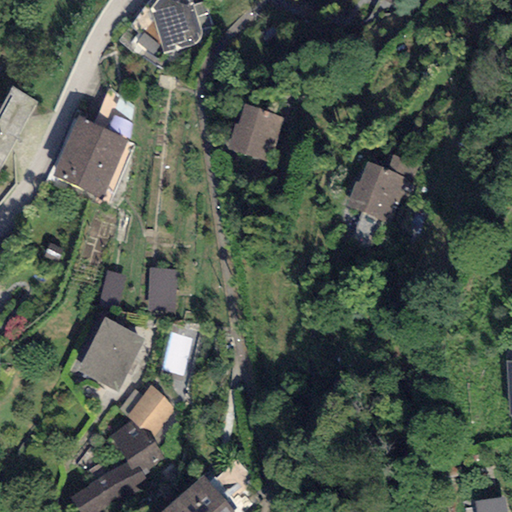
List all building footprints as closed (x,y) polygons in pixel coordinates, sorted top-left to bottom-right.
[(217,36),(202,0),(153,0),(129,31),(163,56),(217,36)] [(0,171),(36,104),(13,91),(0,114),(0,171)] [(272,119),(246,111),(240,132),(236,131),(230,152),(260,161),(272,119)] [(127,140),(76,117),(50,175),(101,197),(127,140)] [(386,177),(368,171),(360,192),(356,191),(349,210),(390,225),(411,167),(392,160),(386,177)] [(175,274),(152,273),(150,311),(173,312),(175,274)] [(124,278),(108,274),(100,306),(117,310),(124,278)] [(143,345),(105,326),(79,377),(117,396),(143,345)] [(168,372),(188,377),(198,341),(177,335),(168,372)] [(181,416),(150,385),(127,417),(132,421),(158,444),(181,416)] [(165,461),(158,444),(132,421),(109,437),(126,461),(132,471),(139,467),(142,473),(165,461)] [(106,511),(150,485),(142,473),(139,467),(132,471),(126,461),(87,485),(88,487),(71,498),(79,511),(106,511)] [(212,511),(195,492),(172,511),(212,511)] [(505,511),(503,497),(474,502),(476,511),(505,511)]
